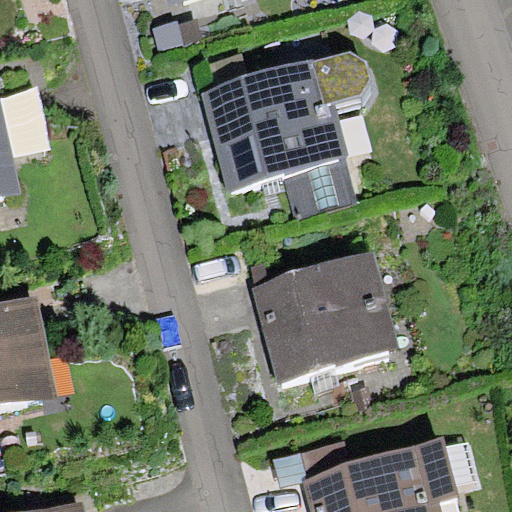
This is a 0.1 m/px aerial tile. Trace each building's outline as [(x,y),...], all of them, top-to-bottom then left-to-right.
[(155,0),(160,19),(239,0),(155,0)] [(251,90),(252,94),(197,109),(224,209),(279,195),(287,228),(351,211),(328,122),(360,113),(349,73),(317,82),(315,73),(251,90)] [(0,157),(0,201),(11,199),(0,157)] [(374,261),(253,293),(278,389),(399,357),(374,261)] [(25,305),(0,311),(0,417),(52,404),(25,305)] [(447,443),(301,483),(309,511),(453,511),(465,509),(447,443)]
